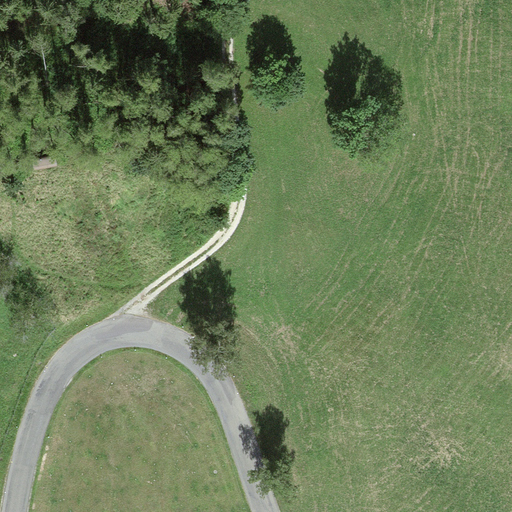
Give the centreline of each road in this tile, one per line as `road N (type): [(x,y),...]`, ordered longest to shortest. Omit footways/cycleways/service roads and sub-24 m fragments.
road 1 (tertiary): [(15,511),(49,386),(91,341),(118,333),(156,335),(206,362),(234,411),(263,511)]
road 2 (track): [(230,0),(223,78),(239,162),(236,204),(225,229),(139,299),(118,333)]
